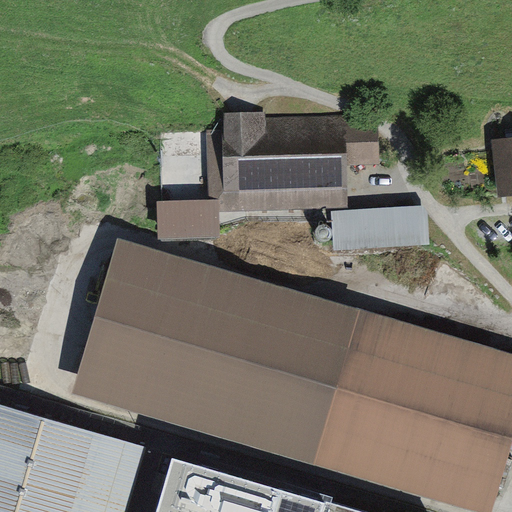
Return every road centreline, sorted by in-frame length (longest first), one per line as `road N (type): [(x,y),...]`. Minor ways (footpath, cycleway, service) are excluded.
road 1 (residential): [(291,0),(227,17),(214,32),(216,51),(383,126),(442,219),(511,301)]
road 2 (unknown): [(511,317),(223,231),(120,210)]
